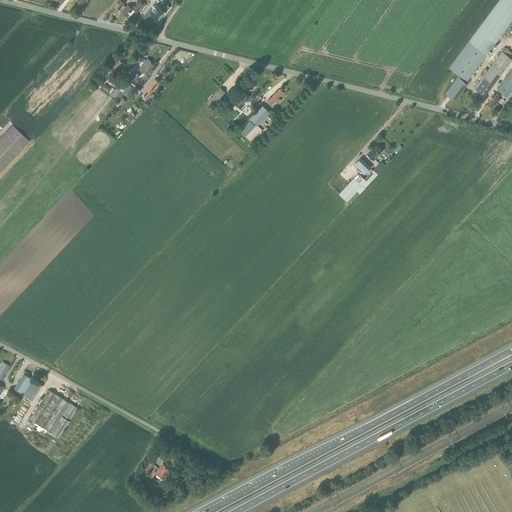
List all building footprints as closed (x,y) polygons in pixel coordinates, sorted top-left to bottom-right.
[(123,5),(124,4),(119,0),(118,0),(111,9),(117,13),(120,9),(121,10),(124,6),(123,5)] [(511,0),(498,0),(449,67),(459,75),(445,94),(455,101),(469,82),(467,81),(511,20),(511,0)] [(140,11),(145,6),(139,1),(135,6),(133,9),(138,12),(139,10),(140,11)] [(104,13),(111,6),(110,4),(102,11),(104,13)] [(133,9),(135,6),(132,4),(130,7),(128,5),(126,7),(124,6),(121,10),(122,11),(122,12),(128,16),(133,9)] [(160,19),(170,7),(168,5),(164,10),(157,4),(154,7),(156,9),(154,11),(152,10),(150,12),(158,19),(159,18),(160,19)] [(119,58),(118,59),(122,63),(123,63),(124,62),(132,54),(127,50),(119,58)] [(501,52),(473,89),(483,96),(502,72),(501,72),(511,59),(501,52)] [(152,62),(147,58),(139,69),(145,73),(147,75),(152,67),(150,65),(152,62)] [(120,66),(122,63),(118,59),(116,62),(116,61),(114,63),(115,63),(112,66),(118,72),(122,67),(120,66)] [(157,66),(152,62),(150,65),(152,67),(147,75),(145,73),(139,82),(144,86),(150,77),(150,76),(157,66)] [(98,79),(93,84),(97,88),(102,82),(107,77),(108,77),(115,70),(110,66),(98,79)] [(507,97),(511,89),(511,68),(497,89),(507,97)] [(116,79),(112,84),(116,88),(120,83),(116,79)] [(154,79),(146,90),(143,95),(147,98),(148,98),(151,94),(158,84),(159,85),(160,83),(154,79)] [(97,88),(93,84),(89,89),(93,93),(97,88)] [(128,86),(124,84),(119,90),(123,92),(128,86)] [(219,88),(207,103),(216,111),(220,107),(215,103),(224,93),(219,88)] [(268,101),(272,105),(276,101),(278,103),(281,100),(279,98),(284,92),(280,89),(268,101)] [(245,104),(247,105),(250,101),(249,100),(250,99),(244,93),(242,95),(240,93),(237,97),(235,95),(231,90),(225,96),(230,101),(233,97),(237,100),(235,102),(242,108),(245,104)] [(496,104),(500,99),(494,94),(486,103),(492,108),(495,103),(496,104)] [(262,105),(250,118),(255,123),(258,125),(270,113),(262,105)] [(129,123),(136,115),(132,112),(125,119),(129,123)] [(246,124),(252,129),(255,125),(250,120),(246,124)] [(0,172),(30,141),(13,125),(0,137),(0,172)] [(383,151),(376,144),(375,145),(374,144),(370,148),(371,149),(367,154),(374,161),(383,151)] [(361,157),(354,165),(364,175),(372,167),(361,157)] [(377,166),(381,170),(386,165),(382,161),(377,166)] [(378,173),(381,170),(377,166),(374,169),(365,179),(359,173),(341,192),(348,199),(357,191),(360,194),(371,181),(378,174),(378,173)] [(10,366),(2,361),(0,365),(0,379),(1,380),(10,366)] [(24,395),(33,379),(23,373),(14,389),(24,395)] [(49,389),(30,419),(59,437),(78,407),(49,389)] [(148,472),(155,463),(152,460),(144,469),(148,472)] [(163,478),(170,470),(163,463),(156,472),(163,478)] [(169,490),(165,487),(161,492),(165,495),(169,490)]
